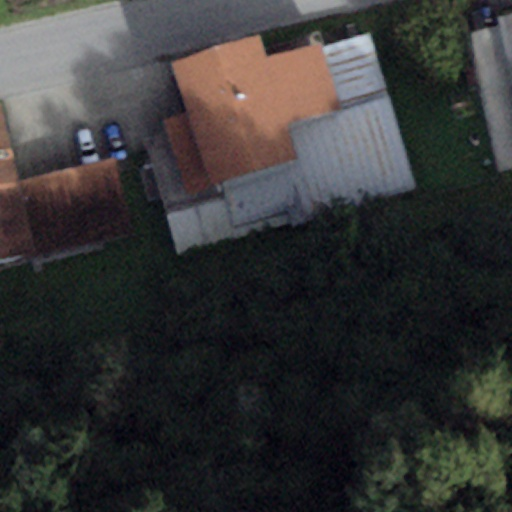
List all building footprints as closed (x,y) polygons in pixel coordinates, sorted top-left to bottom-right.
[(511,16),(497,20),(499,29),(511,89),(511,16)] [(499,171),(511,168),(511,89),(499,29),(470,35),(499,171)] [(260,37),(171,63),(185,115),(166,120),(188,198),(216,190),(231,245),(415,193),(369,33),(267,62),(260,37)] [(0,114),(0,260),(31,254),(16,187),(0,114)] [(16,187),(31,254),(130,233),(115,165),(16,187)]
